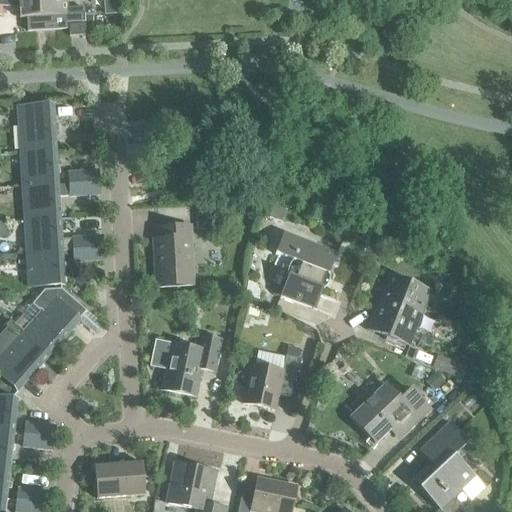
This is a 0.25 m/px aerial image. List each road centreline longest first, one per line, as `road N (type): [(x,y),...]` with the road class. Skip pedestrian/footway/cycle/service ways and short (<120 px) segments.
road 1 (residential): [(120,419),(118,69)]
road 2 (residential): [(285,460),(360,256)]
road 3 (residential): [(285,460),(120,419)]
road 4 (residential): [(63,511),(72,447),(120,419)]
